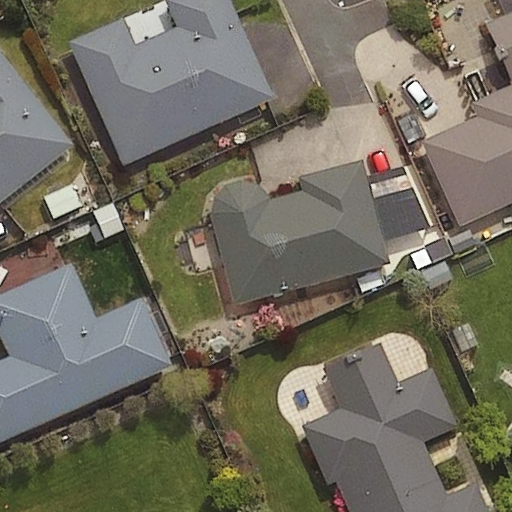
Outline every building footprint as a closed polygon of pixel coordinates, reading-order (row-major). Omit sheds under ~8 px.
[(268,98),(224,0),(160,0),(172,26),(129,45),(117,19),(64,43),(119,165),(268,98)] [(511,9),(481,24),(509,84),(467,103),(473,117),(417,142),(455,227),(510,202),(511,206),(511,9)] [(0,197),(67,145),(0,60),(0,197)] [(385,265),(357,160),(293,177),(297,192),(264,200),(252,187),(236,181),(219,185),(208,198),(204,215),(228,306),(385,265)] [(71,182),(39,198),(52,225),(84,210),(71,182)] [(64,263),(0,292),(0,347),(4,356),(0,358),(0,440),(165,366),(134,298),(90,319),(64,263)] [(374,342),(315,369),(334,409),(295,426),(323,488),(332,484),(344,511),(480,511),(469,487),(441,499),(415,442),(450,426),(424,370),(393,384),(374,342)] [(511,421),(501,436),(511,444),(511,421)]
